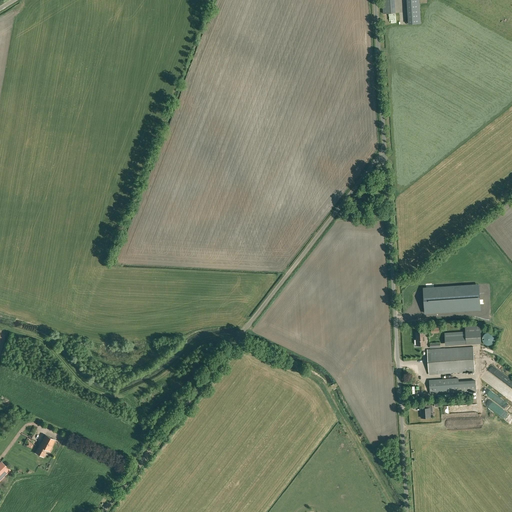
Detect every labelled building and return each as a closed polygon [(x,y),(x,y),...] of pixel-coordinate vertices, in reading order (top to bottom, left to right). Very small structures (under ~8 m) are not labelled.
[(382,0),(383,14),(395,13),(394,0),(382,0)] [(407,0),(409,24),(421,23),(419,0),(407,0)] [(423,309),(414,310),(415,319),(480,313),(478,283),(422,287),(423,309)] [(466,331),(445,333),(445,343),(467,342),(481,341),(480,325),(465,326),(466,331)] [(417,340),(415,340),(415,344),(417,344),(417,345),(424,345),(425,345),(425,342),(425,332),(416,333),(417,340)] [(475,372),(473,347),(427,350),(428,362),(429,374),(475,372)] [(458,378),(429,380),(430,394),(476,390),(476,380),(459,382),(458,378)] [(427,408),(421,408),(422,418),(431,417),(430,411),(433,411),(432,404),(427,405),(427,408)] [(49,451),(55,440),(45,435),(36,453),(43,457),(44,454),(45,455),(47,450),(49,451)] [(2,463),(0,465),(0,479),(9,471),(2,463)]
